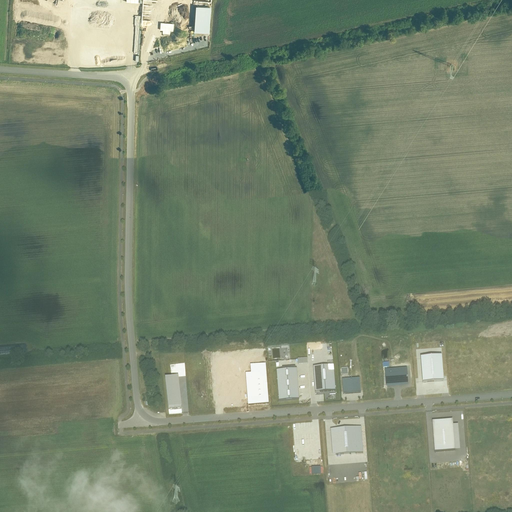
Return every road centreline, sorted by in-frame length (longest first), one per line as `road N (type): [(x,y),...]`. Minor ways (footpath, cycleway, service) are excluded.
road 1 (residential): [(511,395),(148,423)]
road 2 (residential): [(148,423),(138,409),(128,309),(132,92),(120,76)]
road 3 (residential): [(120,76),(0,69)]
